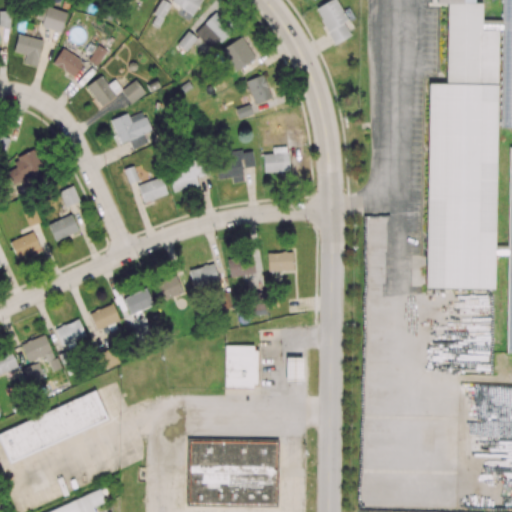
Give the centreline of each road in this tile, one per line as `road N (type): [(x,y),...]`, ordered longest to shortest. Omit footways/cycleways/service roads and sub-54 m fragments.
road 1 (tertiary): [(266,0),(304,56),(328,134),(330,511)]
road 2 (residential): [(333,211),(262,214),(187,230),(0,311)]
road 3 (residential): [(129,254),(65,120),(36,98),(0,90)]
